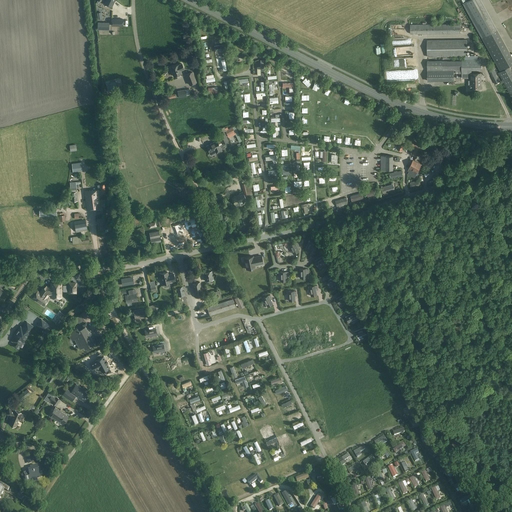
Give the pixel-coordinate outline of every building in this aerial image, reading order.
[(511,63),(511,56),(480,0),(468,0),(464,3),(501,69),(511,63)] [(410,34),(460,33),(460,24),(410,25),(410,34)] [(427,57),(465,56),(467,57),(467,56),(467,40),(427,40),(427,57)] [(427,61),(427,80),(454,80),(454,70),(455,70),(455,74),(471,73),(472,73),(472,70),(481,70),(481,59),(478,59),(478,56),(467,56),(467,57),(465,56),(465,59),(462,59),(462,60),(442,61),(427,61)] [(178,65),(170,68),(174,76),(181,73),(180,70),(184,69),(182,64),(178,65)] [(497,75),(495,69),(493,66),(489,68),(493,77),(492,78),(495,84),(499,82),(496,75),(497,75)] [(511,71),(509,67),(498,73),(510,95),(511,94),(511,93),(511,71)] [(185,74),(189,86),(197,83),(193,71),(185,74)] [(481,73),(472,73),(471,73),(471,80),(469,81),(469,89),(472,89),(482,89),(481,73)] [(175,94),(166,95),(166,99),(186,96),(185,90),(185,89),(177,91),(178,93),(175,94)] [(227,127),(225,128),(226,130),(225,131),(228,136),(229,138),(235,135),(236,134),(232,127),(228,129),(227,127)] [(218,141),(207,146),(210,152),(211,155),(216,152),(217,153),(222,150),(219,145),(219,144),(222,142),(222,143),(228,140),(224,132),(218,135),(220,139),(218,141)] [(410,152),(409,152),(414,155),(417,156),(420,149),(421,149),(422,148),(423,146),(423,145),(418,143),(414,141),(412,145),(413,145),(410,152)] [(393,170),(393,156),(381,156),(381,170),(393,170)] [(420,178),(416,176),(421,164),(413,160),(408,171),(409,172),(407,175),(419,180),(420,178)] [(242,184),(246,196),(249,195),(250,199),(253,198),(252,194),(249,182),(247,178),(241,180),(243,184),(242,184)] [(70,190),(69,190),(69,193),(71,193),(72,201),(77,201),(77,192),(76,192),(76,190),(76,187),(79,187),(78,184),(81,184),(80,182),(70,182),(70,190)] [(381,187),(383,193),(395,190),(393,183),(392,183),(392,185),(383,187),(382,186),(381,187)] [(98,189),(85,191),(87,210),(100,208),(99,203),(99,200),(98,193),(101,192),(101,193),(105,192),(104,184),(98,185),(98,189)] [(232,198),(233,199),(231,200),(232,203),(233,202),(235,205),(236,207),(240,205),(240,204),(239,203),(242,201),(243,204),(247,202),(246,199),(243,192),(232,198)] [(365,198),(363,193),(352,196),(353,201),(365,198)] [(335,201),(336,206),(348,202),(347,197),(335,201)] [(143,214),(147,227),(156,224),(153,217),(155,217),(157,221),(163,219),(157,204),(152,206),(153,211),(151,212),(151,211),(143,214)] [(98,230),(107,229),(105,217),(97,218),(98,230)] [(188,232),(192,231),(193,233),(197,231),(196,229),(197,229),(196,226),(196,225),(194,219),(184,222),(187,229),(188,232)] [(76,232),(87,230),(85,220),(75,222),(76,232)] [(133,239),(138,252),(145,249),(140,234),(141,233),(138,225),(132,227),(135,236),(137,235),(138,237),(133,239)] [(311,252),(314,247),(316,248),(317,245),(315,244),(310,241),(305,249),(311,252)] [(292,251),(290,252),(291,254),(293,253),(293,254),(299,251),(295,243),(289,246),(292,251)] [(254,264),(258,263),(258,264),(263,263),(261,256),(253,257),(253,256),(244,258),(246,269),(255,267),(254,264)] [(318,267),(323,264),(324,265),(326,264),(325,262),(326,262),(322,256),(315,261),(318,267)] [(308,269),(306,269),(299,269),(300,278),(306,278),(306,272),(308,272),(308,269)] [(204,273),(206,281),(213,279),(212,271),(204,273)] [(168,272),(160,274),(163,284),(164,284),(165,287),(170,286),(169,282),(170,282),(175,281),(173,274),(170,275),(168,275),(168,272)] [(288,272),(286,272),(279,272),(280,281),(286,281),(286,275),(288,275),(288,272)] [(338,282),(337,281),(337,280),(334,275),(326,280),(329,285),(334,282),(335,284),(338,282)] [(192,284),(195,298),(203,296),(200,282),(192,284)] [(61,297),(61,283),(51,283),(51,287),(47,287),(43,289),(40,293),(38,291),(33,298),(44,305),(48,299),(47,297),(48,295),(51,295),(51,297),(53,297),(53,298),(54,299),(58,299),(59,298),(59,297),(61,297)] [(317,285),(315,286),(309,287),(311,296),(317,295),(316,289),(318,288),(317,285)] [(183,286),(176,288),(180,304),(187,303),(183,286)] [(296,291),(294,292),(294,291),(288,292),(289,301),(295,300),(294,295),(296,294),(296,291)] [(130,294),(125,295),(127,303),(137,301),(136,293),(130,294)] [(345,294),(336,299),(340,304),(345,301),(346,303),(348,302),(347,300),(348,300),(345,294)] [(270,295),(269,296),(269,295),(263,298),(267,306),(273,303),(270,298),(272,297),(270,295)] [(239,309),(245,306),(240,296),(234,299),(239,309)] [(210,316),(235,308),(233,299),(207,307),(210,316)] [(133,310),(135,320),(145,318),(145,317),(148,316),(147,311),(144,312),(143,309),(133,310)] [(354,312),(346,316),(349,322),(354,319),(355,321),(358,320),(357,318),(354,312)] [(66,316),(62,313),(55,323),(59,326),(66,316)] [(38,325),(45,330),(49,325),(42,319),(38,325)] [(28,335),(27,334),(33,326),(27,322),(23,328),(21,327),(16,333),(17,333),(12,341),(15,342),(13,345),(16,348),(21,340),(23,342),(28,335)] [(85,348),(93,344),(94,344),(88,332),(90,331),(86,323),(78,328),(77,327),(68,332),(72,340),(75,339),(80,348),(84,346),(85,348)] [(154,335),(154,337),(157,337),(156,335),(157,335),(156,328),(145,330),(146,337),(154,335)] [(366,336),(366,334),(363,328),(355,331),(357,337),(363,335),(364,337),(366,336)] [(163,344),(153,346),(154,352),(161,351),(162,354),(165,353),(164,350),(165,350),(163,344)] [(101,353),(97,355),(99,358),(95,360),(96,360),(96,361),(91,364),(90,364),(94,371),(94,370),(99,367),(102,372),(105,370),(107,373),(111,371),(109,368),(110,368),(110,367),(110,368),(107,363),(107,362),(107,363),(106,361),(103,356),(104,356),(103,356),(101,353)] [(159,362),(162,368),(168,364),(169,366),(172,365),(171,363),(168,357),(159,362)] [(253,362),(241,366),(243,371),(255,367),(253,362)] [(177,381),(180,380),(179,378),(176,372),(167,377),(170,383),(176,380),(177,381)] [(48,375),(46,379),(51,382),(55,377),(50,374),(48,375)] [(72,402),(74,398),(76,395),(84,400),(86,398),(87,398),(89,396),(89,395),(88,395),(88,394),(79,388),(80,387),(76,384),(71,392),(67,389),(65,392),(63,396),(72,402)] [(17,397),(21,401),(30,393),(27,389),(17,397)] [(51,403),(56,406),(61,400),(56,396),(55,398),(51,395),(49,399),(52,401),(51,403)] [(403,408),(405,412),(417,408),(415,404),(403,408)] [(66,419),(68,416),(55,407),(50,415),(63,424),(63,423),(64,423),(66,420),(66,419)] [(23,421),(25,415),(21,413),(15,410),(15,411),(9,408),(7,414),(12,416),(9,423),(16,426),(19,419),(23,421)] [(393,431),(394,435),(406,431),(405,427),(393,431)] [(393,449),(395,453),(406,445),(403,442),(393,449)] [(366,449),(364,445),(354,451),(357,457),(362,454),(360,452),(366,449)] [(410,451),(415,461),(419,459),(416,453),(419,452),(417,448),(410,451)] [(351,457),(348,454),(338,460),(342,465),(346,463),(345,460),(351,457)] [(41,476),(37,465),(30,467),(30,469),(24,473),(26,477),(30,476),(31,479),(41,476)] [(257,474),(247,482),(250,485),(257,479),(260,483),(263,481),(257,474)] [(296,480),(299,485),(310,480),(309,478),(305,480),(304,477),(296,480)] [(0,495),(4,488),(8,490),(9,487),(3,484),(2,486),(0,485),(0,495)] [(278,494),(274,496),(279,506),(283,504),(278,494)] [(340,496),(336,498),(341,510),(346,508),(340,496)]
